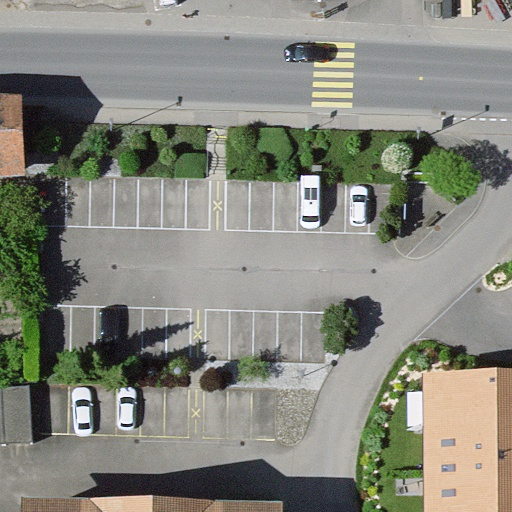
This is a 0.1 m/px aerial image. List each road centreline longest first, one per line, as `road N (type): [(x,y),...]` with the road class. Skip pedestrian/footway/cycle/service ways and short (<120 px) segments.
road 1 (secondary): [(0,61),(400,69)]
road 2 (residential): [(511,182),(350,379),(332,444),(335,511)]
